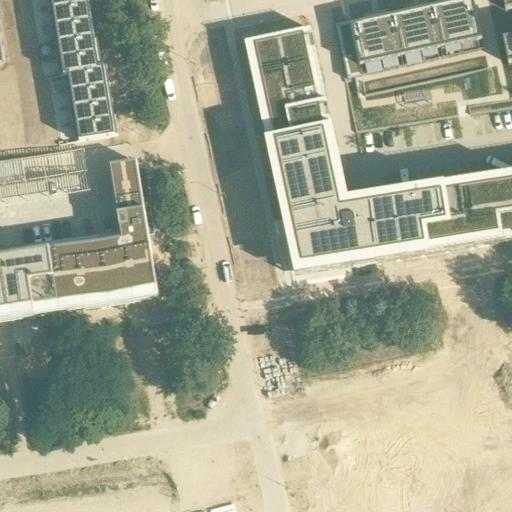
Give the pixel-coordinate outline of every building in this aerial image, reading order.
[(91,0),(49,0),(51,11),(92,4),(91,0)] [(473,0),(433,9),(442,50),(482,42),(473,0)] [(511,0),(503,0),(505,11),(511,9),(511,0)] [(92,4),(51,11),(53,27),(95,21),(92,4)] [(433,9),(392,18),(401,59),(442,50),(433,9)] [(384,20),(344,29),(353,69),(393,60),(384,20)] [(95,21),(53,27),(56,44),(97,37),(95,21)] [(97,37),(56,44),(59,61),(100,55),(97,37)] [(304,37),(256,48),(303,268),(417,249),(467,241),(511,234),(511,183),(342,211),(304,37)] [(511,38),(503,40),(509,66),(511,64),(511,38)] [(100,55),(59,61),(61,78),(107,70),(107,69),(102,69),(100,55)] [(107,70),(61,78),(61,79),(67,78),(69,94),(110,87),(107,70)] [(110,87),(69,94),(72,110),(113,104),(110,87)] [(113,104),(72,110),(74,127),(115,120),(113,104)] [(115,120),(74,127),(77,144),(77,145),(118,138),(115,120)] [(0,315),(158,290),(137,164),(110,169),(122,242),(0,261),(0,315)] [(511,414),(493,417),(499,456),(511,454),(511,414)] [(493,417),(473,421),(479,460),(499,456),(493,417)] [(473,421),(453,424),(459,463),(479,460),(473,421)] [(453,424),(432,427),(439,466),(459,463),(453,424)] [(432,427),(411,431),(418,470),(439,466),(432,427)] [(372,435),(333,441),(338,464),(377,455),(372,435)] [(404,441),(392,444),(394,451),(405,449),(404,441)] [(377,455),(338,464),(343,483),(381,475),(377,455)] [(408,461),(396,463),(398,471),(410,469),(408,461)] [(410,469),(398,471),(400,479),(411,476),(410,469)] [(510,472),(502,473),(504,485),(511,484),(510,472)] [(381,475),(343,483),(347,503),(386,495),(381,475)] [(490,475),(482,476),(484,488),(492,487),(490,475)] [(470,478),(462,480),(464,491),(472,490),(470,478)] [(449,482),(442,483),(444,495),(451,493),(449,482)] [(428,485),(420,486),(422,498),(430,497),(428,485)] [(389,511),(386,495),(347,503),(348,511),(389,511)] [(417,501),(405,503),(407,511),(419,508),(417,501)]
